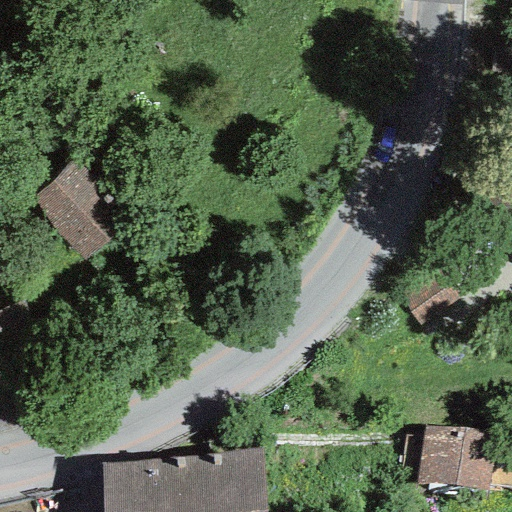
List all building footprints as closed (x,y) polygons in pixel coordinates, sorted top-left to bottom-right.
[(511,152),(498,146),(473,202),(511,218),(511,152)] [(128,219),(71,163),(31,198),(84,260),(128,219)] [(0,333),(1,332),(0,329),(0,265),(22,256),(0,204),(0,333)] [(457,299),(441,274),(402,299),(419,324),(457,299)] [(496,432),(424,427),(417,484),(486,490),(496,432)] [(263,511),(259,450),(102,464),(102,511),(263,511)]
